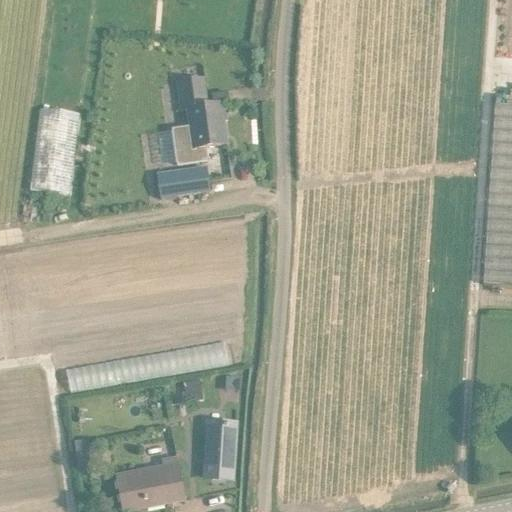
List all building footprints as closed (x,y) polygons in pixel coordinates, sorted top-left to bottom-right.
[(222,121),(220,113),(221,113),(220,104),(206,106),(204,93),(178,97),(180,111),(186,110),(192,149),(226,145),(222,121)] [(469,276),(511,277),(511,103),(480,102),(469,276)] [(160,199),(209,192),(205,168),(157,175),(160,199)] [(221,425),(206,424),(203,478),(232,480),(235,426),(226,426),(226,425),(221,424),(221,425)] [(184,501),(176,460),(162,462),(163,468),(115,477),(120,506),(145,501),(146,508),(184,501)]
